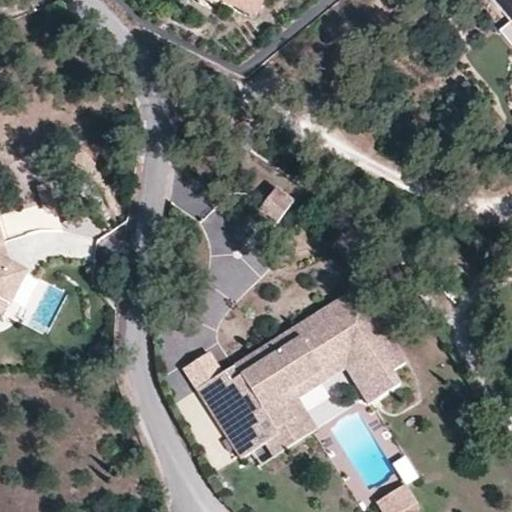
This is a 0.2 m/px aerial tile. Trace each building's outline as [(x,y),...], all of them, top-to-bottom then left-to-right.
[(221,0),(255,15),(261,0),(221,0)] [(504,10),(511,19),(511,0),(489,0),(501,13),(504,10)] [(511,19),(498,32),(511,47),(511,19)] [(295,200),(277,187),(258,212),(276,225),(295,200)] [(0,306),(2,305),(8,308),(9,308),(25,274),(0,261),(0,248),(3,247),(0,236),(0,306)] [(358,287),(348,293),(365,320),(374,315),(358,287)] [(237,399),(221,373),(210,356),(186,371),(242,459),(250,454),(253,452),(241,432),(255,424),(251,418),(265,410),(277,428),(293,418),(279,395),(365,341),(374,354),(361,362),(381,394),(398,383),(390,371),(404,362),(374,315),(365,320),(348,293),(296,326),(304,339),(244,376),(252,389),(237,399)] [(0,306),(0,318),(0,319),(8,308),(2,305),(0,306)] [(296,326),(221,373),(237,399),(252,389),(244,376),(304,339),(296,326)] [(253,452),(250,454),(259,467),(317,429),(300,399),(347,369),(369,403),(381,394),(361,362),(374,354),(365,341),(279,395),(293,418),(277,428),(265,410),(251,418),(255,424),(241,432),(253,452)] [(404,483),(378,500),(384,511),(399,511),(415,502),(404,483)]
